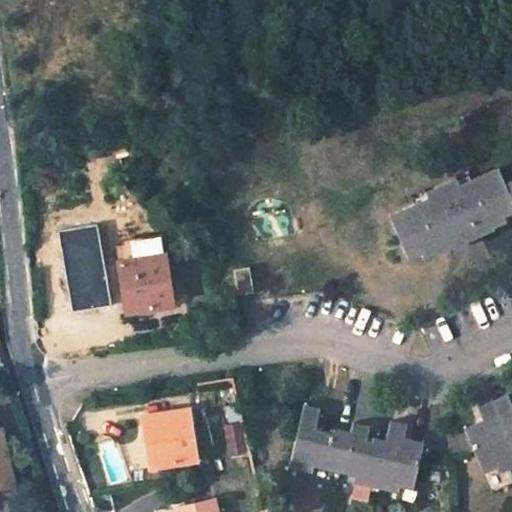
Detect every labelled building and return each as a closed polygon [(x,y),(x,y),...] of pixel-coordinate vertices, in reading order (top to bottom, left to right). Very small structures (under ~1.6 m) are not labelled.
[(430,200),(391,217),(409,256),(421,250),(424,254),(435,249),(437,251),(451,245),(455,246),(465,242),(465,239),(493,227),(491,224),(503,219),(501,214),(511,209),(511,181),(505,185),(498,169),(459,186),(456,180),(427,192),(430,200)] [(118,262),(164,255),(161,239),(115,245),(118,262)] [(132,312),(174,305),(166,255),(164,255),(118,262),(121,281),(127,280),(132,312)] [(253,292),(250,268),(234,270),(237,294),(253,292)] [(223,326),(217,295),(188,300),(193,331),(223,326)] [(511,406),(507,396),(479,409),(485,422),(466,431),(484,471),(496,465),(499,471),(511,465),(511,406)] [(399,484),(413,487),(423,444),(404,440),(407,426),(391,423),(386,443),(373,440),(373,444),(364,442),(367,427),(353,424),(352,434),(334,430),(333,434),(315,430),(320,410),(304,406),(290,466),(311,470),(312,464),(356,473),(354,481),(397,490),(399,484)] [(197,460),(189,410),(142,417),(145,436),(151,435),(156,467),(197,460)] [(229,456),(247,450),(236,418),(217,425),(229,456)] [(0,486),(13,484),(1,430),(0,430),(0,486)] [(219,511),(216,497),(178,506),(179,511),(219,511)]
